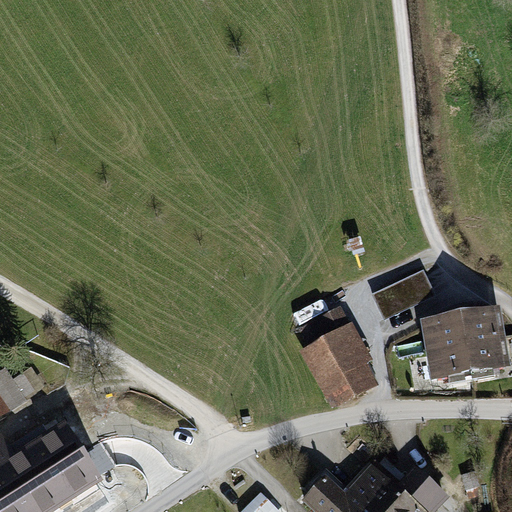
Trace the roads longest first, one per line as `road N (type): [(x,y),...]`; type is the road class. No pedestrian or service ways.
road 1 (track): [(399,0),(429,222),(453,263),(511,307)]
road 2 (unclassified): [(0,284),(189,403),(238,452)]
road 3 (unclassified): [(238,452),(281,432),(377,412),(511,411)]
